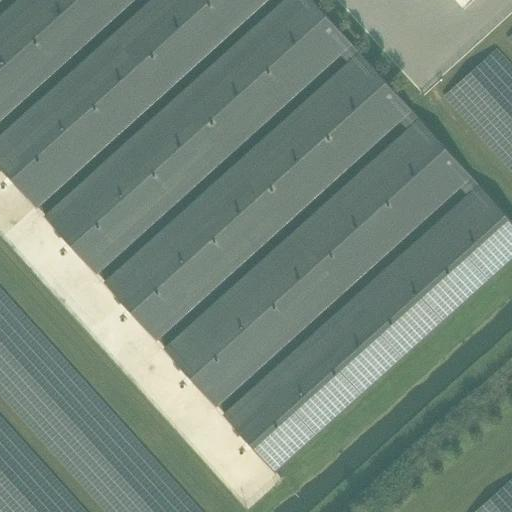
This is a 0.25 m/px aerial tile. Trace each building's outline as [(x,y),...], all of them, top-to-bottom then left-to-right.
[(21,0),(0,19),(0,119),(131,0),(157,0),(0,142),(0,161),(39,204),(264,0),(21,0)] [(400,121),(412,111),(408,107),(311,0),(282,0),(43,216),(96,276),(341,55),(348,62),(103,282),(157,342),(400,121)] [(409,130),(164,350),(214,406),(460,186),(469,196),(223,416),(274,472),(276,470),(511,258),(511,222),(470,176),(412,111),(400,121),(409,130)] [(0,134),(10,126),(5,119),(0,123),(0,134)] [(225,414),(259,382),(253,376),(220,408),(225,414)]
